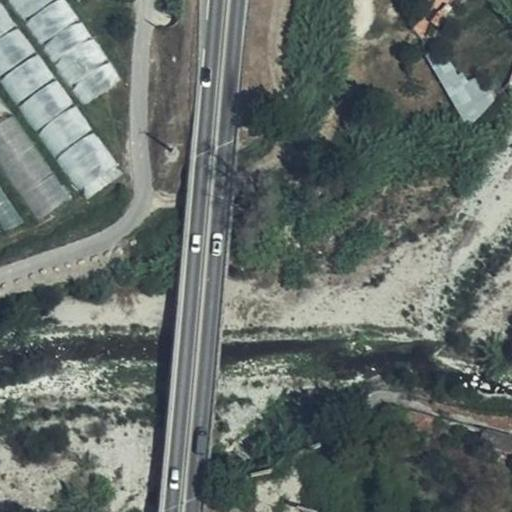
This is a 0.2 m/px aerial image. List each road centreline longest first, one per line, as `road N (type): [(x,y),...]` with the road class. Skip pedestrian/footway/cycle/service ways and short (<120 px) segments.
road 1 (primary): [(191,511),(237,0)]
road 2 (primary): [(217,0),(172,511)]
road 3 (unclassified): [(149,0),(131,215),(111,236),(0,278)]
